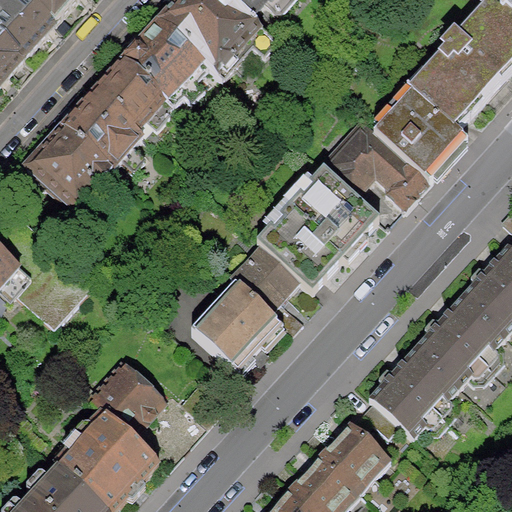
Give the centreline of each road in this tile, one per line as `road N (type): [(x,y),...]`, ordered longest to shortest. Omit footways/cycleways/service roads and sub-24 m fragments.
road 1 (residential): [(511,148),(185,511)]
road 2 (residential): [(132,0),(0,145)]
